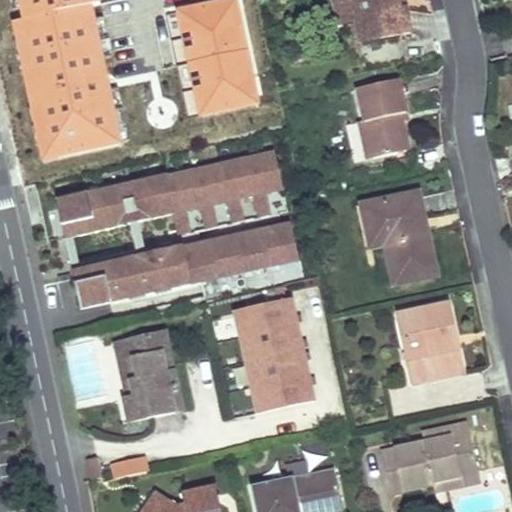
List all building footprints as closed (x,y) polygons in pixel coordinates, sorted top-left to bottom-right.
[(351,0),(333,0),(339,24),(356,21),(351,0)] [(351,0),(356,21),(360,42),(410,32),(405,9),(399,10),(396,0),(351,0)] [(402,0),(396,0),(399,10),(405,9),(402,0)] [(178,116),(162,41),(90,57),(62,63),(69,94),(71,106),(79,138),(106,132),(178,116)] [(62,63),(90,57),(88,48),(51,56),(60,96),(69,94),(62,63)] [(365,121),(372,159),(408,151),(402,123),(400,114),(405,113),(399,80),(357,88),(365,121)] [(79,138),(71,106),(63,108),(71,149),(108,140),(106,132),(79,138)] [(365,121),(358,122),(367,160),(372,159),(365,121)] [(153,188),(91,202),(97,227),(106,268),(112,293),(174,279),(153,188)] [(418,194),(362,206),(367,233),(381,230),(385,247),(394,286),(436,277),(418,194)] [(174,218),(175,234),(200,232),(199,216),(174,218)] [(106,268),(97,227),(88,240),(92,260),(106,268)] [(367,233),(362,234),(366,251),(385,247),(381,230),(367,233)] [(293,299),(233,312),(254,413),(314,400),(293,299)] [(447,305),(398,315),(413,384),(462,373),(457,348),(452,349),(449,337),(454,336),(447,305)] [(135,398),(127,400),(124,401),(129,423),(182,411),(165,333),(122,343),(135,398)] [(135,398),(122,343),(115,344),(127,400),(135,398)] [(467,424),(422,434),(424,443),(469,433),(467,424)] [(477,473),(469,433),(424,443),(394,450),(403,492),(433,486),(435,485),(434,482),(433,478),(441,476),(442,481),(477,473)] [(392,495),(403,492),(394,450),(383,452),(392,495)] [(96,459),(87,461),(90,480),(100,478),(96,459)] [(112,481),(148,475),(145,459),(109,466),(112,481)] [(333,469),(251,487),(256,511),(299,511),(341,503),(333,469)] [(435,485),(433,486),(435,493),(480,483),(477,473),(442,481),(441,476),(433,478),(434,482),(435,485)] [(181,493),(184,505),(176,506),(156,492),(141,511),(221,511),(216,485),(181,493)] [(341,503),(299,511),(333,511),(342,510),(341,503)]
